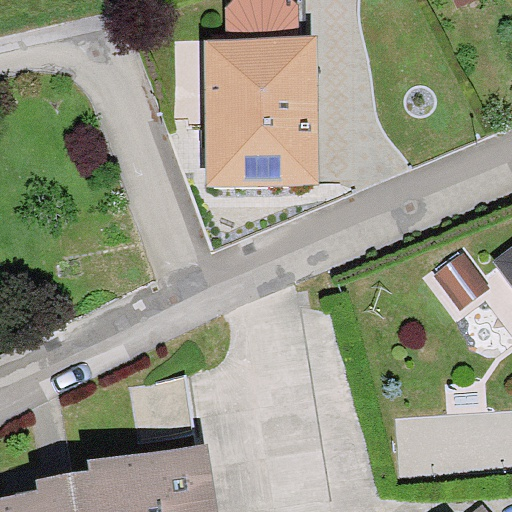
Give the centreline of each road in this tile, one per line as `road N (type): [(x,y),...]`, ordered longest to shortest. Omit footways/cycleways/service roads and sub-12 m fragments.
road 1 (residential): [(0,59),(101,36),(196,313)]
road 2 (residential): [(511,169),(196,313)]
road 3 (residential): [(196,313),(0,401)]
road 4 (unknown): [(196,313),(261,509)]
